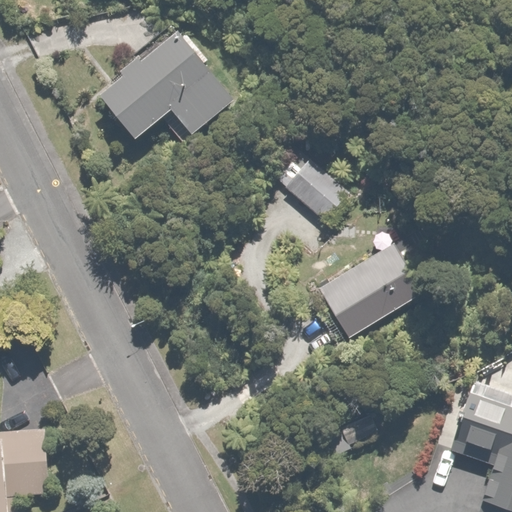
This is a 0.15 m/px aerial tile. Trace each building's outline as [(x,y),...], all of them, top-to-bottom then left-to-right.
[(131,75),(107,95),(145,140),(179,113),(201,139),(244,103),(179,24),(141,55),(145,60),(129,73),(131,75)] [(305,153),(282,180),(327,220),(350,192),(305,153)] [(392,244),(324,292),(360,343),(428,295),(392,244)] [(493,451),(505,455),(490,502),(511,509),(511,400),(474,388),(454,449),(490,461),(493,451)] [(0,511),(15,511),(15,491),(54,490),(53,429),(0,429),(0,511)]
